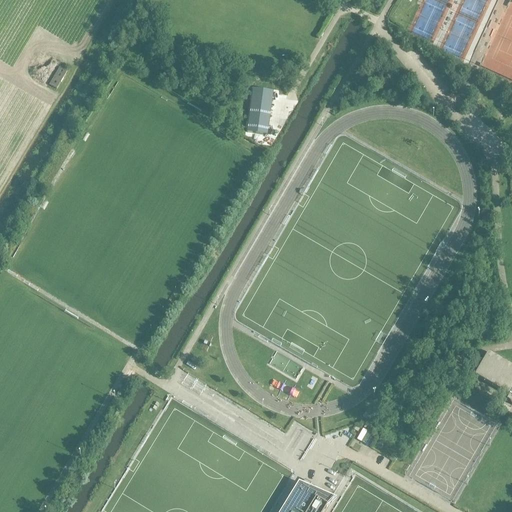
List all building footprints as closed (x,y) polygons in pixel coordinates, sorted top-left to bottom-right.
[(59,66),(50,83),(57,87),(67,71),(59,66)] [(272,93),(253,90),(251,103),(270,106),(272,93)] [(71,151),(60,145),(40,182),(51,187),(71,151)] [(511,366),(488,352),(474,376),(508,395),(506,398),(508,399),(509,400),(510,401),(510,402),(511,403),(511,404),(511,405),(511,404),(511,403),(511,402),(511,366)] [(323,511),(326,508),(336,499),(309,487),(311,483),(305,479),(302,484),(299,483),(280,511),(323,511)]
